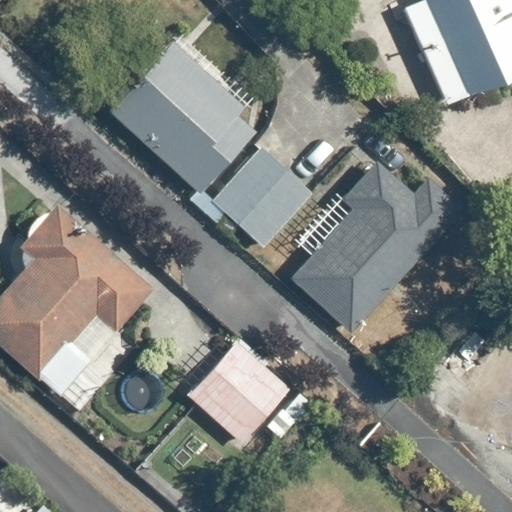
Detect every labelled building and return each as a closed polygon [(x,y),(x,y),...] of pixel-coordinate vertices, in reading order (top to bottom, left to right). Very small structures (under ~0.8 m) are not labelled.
[(511,0),(418,0),(400,7),(444,104),(511,75),(511,0)] [(168,43),(106,111),(195,196),(252,134),(233,117),(241,107),(168,43)] [(261,145),(213,200),(268,249),(317,193),(261,145)] [(351,210),(287,278),(348,335),(460,209),(423,179),(411,193),(374,163),(341,202),(351,210)] [(150,290),(52,205),(16,248),(30,261),(0,294),(0,349),(37,382),(96,316),(114,332),(150,290)] [(242,331),(181,392),(239,447),(259,426),(282,447),(321,405),(242,331)]
